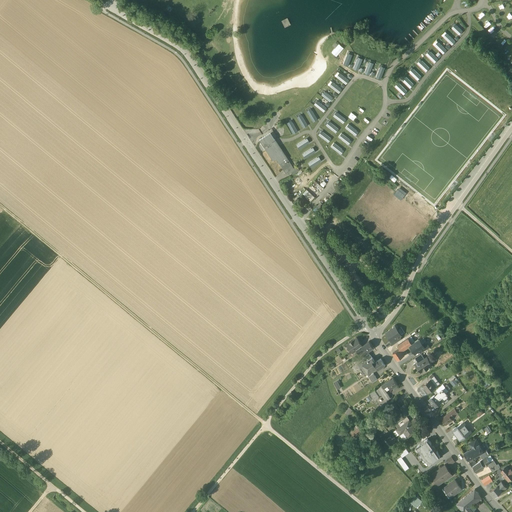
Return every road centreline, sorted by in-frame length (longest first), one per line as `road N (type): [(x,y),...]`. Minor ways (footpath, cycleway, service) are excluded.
road 1 (track): [(0,206),(264,424),(191,511)]
road 2 (residential): [(366,325),(186,54),(108,6)]
road 3 (residential): [(366,325),(320,354),(264,424),(373,511)]
road 4 (unclassified): [(373,335),(511,129)]
road 5 (residential): [(501,511),(373,335)]
